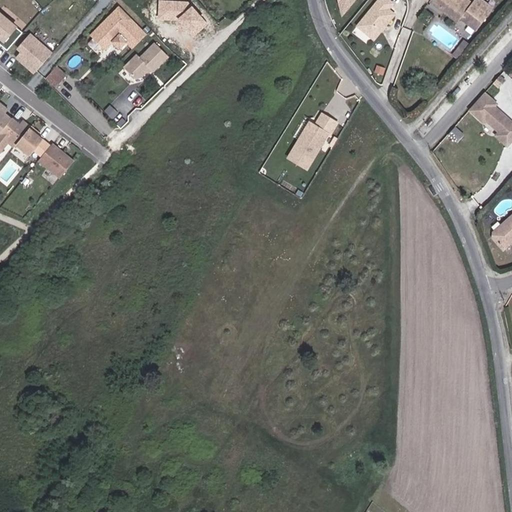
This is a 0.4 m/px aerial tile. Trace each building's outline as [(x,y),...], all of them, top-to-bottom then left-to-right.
[(197,37),(215,21),(196,1),(189,0),(164,0),(163,19),(182,21),(197,37)] [(338,0),(342,15),(355,0),(338,0)] [(393,8),(383,0),(381,0),(357,31),(374,45),(395,19),(388,14),(393,8)] [(430,0),(428,4),(457,25),(459,23),(475,35),(492,12),(476,0),(469,9),(457,0),(430,0)] [(134,42),(141,48),(154,33),(121,4),(94,35),(110,50),(118,42),(127,50),(134,42)] [(0,39),(7,45),(21,26),(0,10),(0,39)] [(33,71),(50,52),(28,33),(16,47),(20,50),(15,56),(33,71)] [(161,42),(146,58),(143,54),(131,67),(142,77),(148,75),(156,67),(159,71),(175,55),(161,42)] [(63,84),(71,75),(61,67),(53,76),(63,84)] [(384,81),(386,74),(377,71),(375,78),(384,81)] [(505,83),(501,79),(495,86),(499,90),(505,83)] [(485,96),(471,113),(485,125),(487,123),(499,137),(496,140),(506,150),(511,144),(511,126),(509,127),(507,124),(507,121),(494,109),(497,107),(485,96)] [(0,139),(1,140),(20,118),(13,112),(16,108),(7,101),(0,109),(0,139)] [(24,144),(37,128),(39,126),(32,121),(29,124),(20,117),(20,118),(1,140),(0,141),(0,148),(6,153),(16,142),(22,146),(24,144)] [(310,170),(332,134),(312,122),(299,143),(307,148),(298,163),(310,170)] [(47,132),(39,126),(37,128),(45,134),(47,132)] [(45,134),(37,128),(24,144),(38,155),(42,150),(50,156),(59,146),(45,134)] [(68,178),(82,161),(61,143),(59,146),(50,156),(47,160),(68,178)] [(511,223),(495,240),(495,246),(507,258),(511,252),(511,223)]
